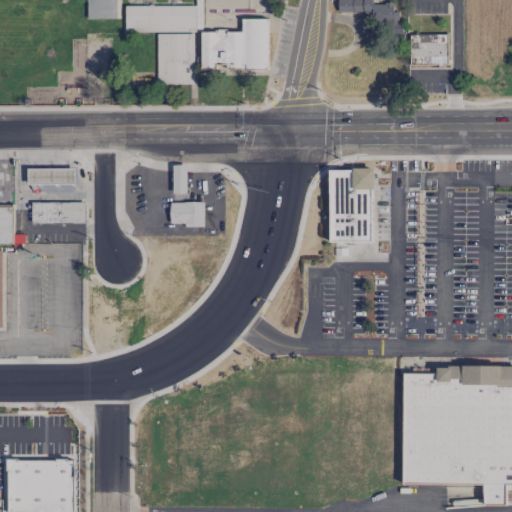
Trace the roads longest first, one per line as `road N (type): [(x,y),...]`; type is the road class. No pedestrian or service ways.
road 1 (residential): [(109,382),(190,352),(230,312),(260,244),(285,129)]
road 2 (primary): [(285,129),(437,129)]
road 3 (residential): [(117,259),(101,214),(111,129)]
road 4 (residential): [(311,0),(285,129)]
road 5 (residential): [(109,382),(110,511)]
